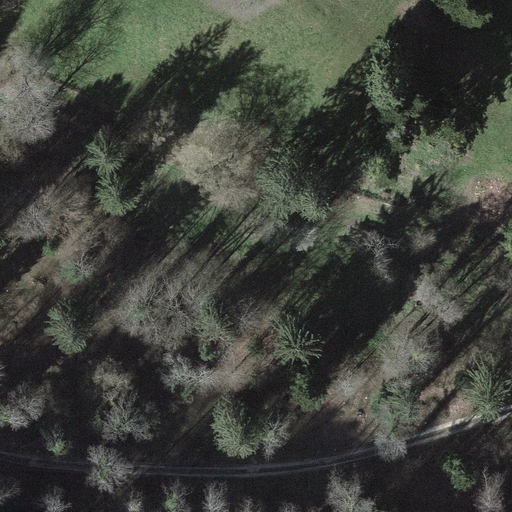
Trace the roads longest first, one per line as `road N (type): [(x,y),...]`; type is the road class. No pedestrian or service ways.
road 1 (track): [(0,83),(224,229),(409,238),(511,255)]
road 2 (track): [(141,511),(60,498),(0,472)]
